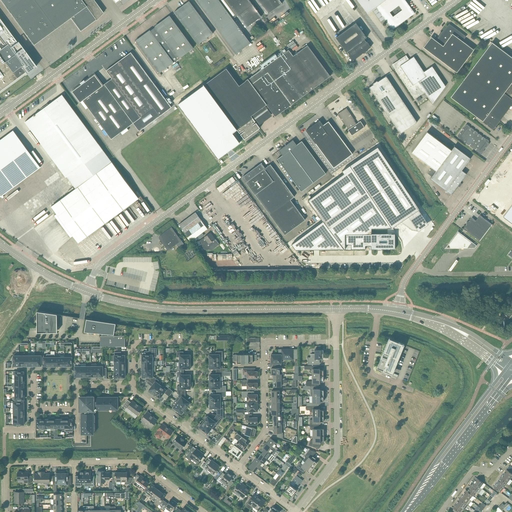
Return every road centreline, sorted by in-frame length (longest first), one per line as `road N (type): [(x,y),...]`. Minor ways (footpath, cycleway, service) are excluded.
road 1 (unclassified): [(86,292),(105,259),(457,0)]
road 2 (unclassified): [(335,308),(169,309),(86,292)]
road 3 (unclassified): [(398,312),(408,274),(511,137)]
road 4 (residential): [(237,468),(263,433),(264,343),(335,341)]
road 5 (residential): [(132,386),(134,344),(197,343),(200,404),(184,428)]
road 6 (unclassified): [(0,114),(154,0)]
road 7 (residential): [(295,511),(335,456),(335,341)]
road 8 (residential): [(204,511),(137,461),(73,462)]
road 9 (unknown): [(157,221),(75,110)]
road 10 (tertiary): [(504,371),(425,482)]
road 11 (tertiary): [(425,482),(511,377)]
road 12 (unknown): [(427,248),(415,237),(394,258),(313,260)]
